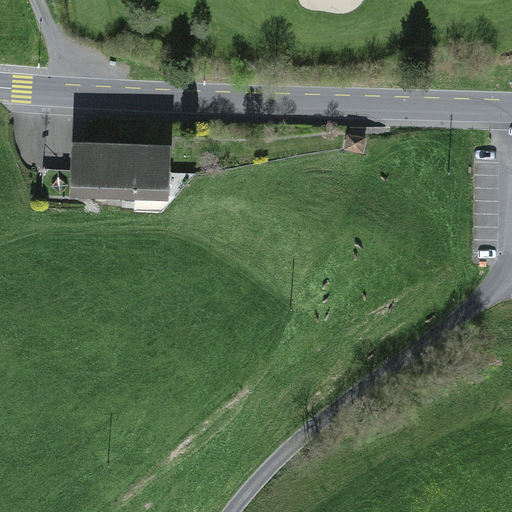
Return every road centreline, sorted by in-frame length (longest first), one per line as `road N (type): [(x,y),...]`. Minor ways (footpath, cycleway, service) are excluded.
road 1 (secondary): [(69,92),(511,110)]
road 2 (unclassified): [(231,511),(298,439),(504,276)]
